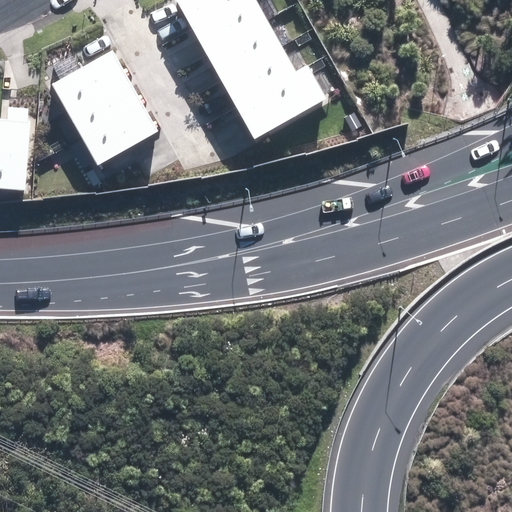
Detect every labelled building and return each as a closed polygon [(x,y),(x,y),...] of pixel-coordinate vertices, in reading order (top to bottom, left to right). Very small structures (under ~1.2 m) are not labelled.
[(179,0),(189,17),(218,0),(179,0)] [(258,0),(218,0),(189,17),(205,45),(265,11),(258,0)] [(265,11),(205,45),(221,74),(281,40),(265,11)] [(281,40),(221,74),(237,103),(297,69),(281,40)] [(111,44),(52,79),(67,105),(126,70),(111,44)] [(297,69),(237,103),(253,131),(324,92),(308,63),(297,69)] [(126,70),(67,105),(83,131),(142,96),(126,70)] [(142,96),(83,131),(98,157),(157,122),(142,96)] [(0,180),(26,183),(33,100),(6,98),(5,110),(0,109),(0,180)]
